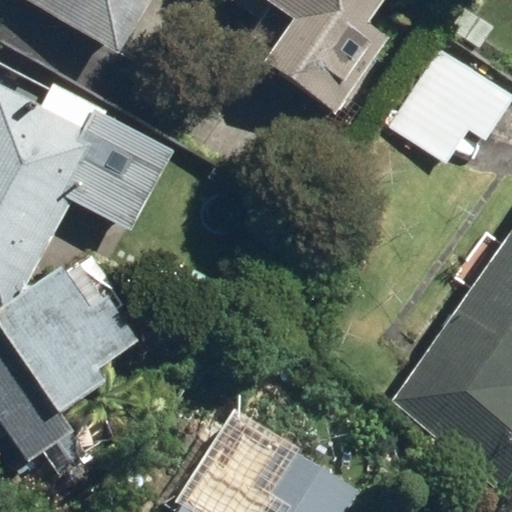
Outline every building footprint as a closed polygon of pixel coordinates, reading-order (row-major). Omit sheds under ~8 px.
[(42,0),(124,48),(151,0),(42,0)] [(379,14),(388,0),(284,0),(300,11),(269,56),(348,109),(402,29),(379,14)] [(511,97),(511,87),(453,50),(426,93),(490,133),(511,97)] [(107,359),(148,330),(89,241),(37,274),(72,199),(145,235),(191,141),(57,75),(45,99),(0,77),(0,303),(1,304),(0,304),(0,412),(35,460),(84,424),(70,405),(116,371),(107,359)] [(511,499),(511,228),(395,398),(511,499)] [(173,511),(344,511),(364,478),(291,435),(246,511),(222,511),(186,490),(173,511)]
